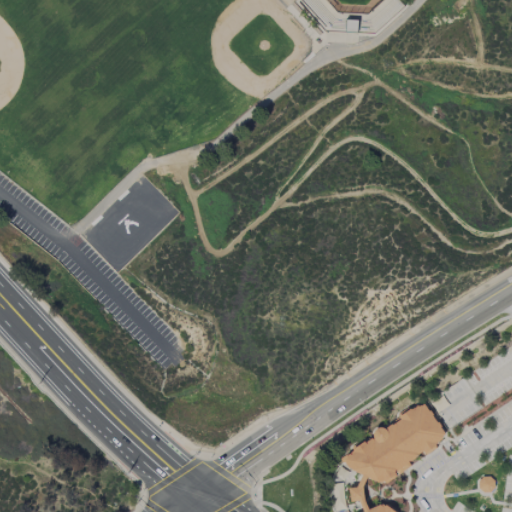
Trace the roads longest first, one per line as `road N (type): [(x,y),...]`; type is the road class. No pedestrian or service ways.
road 1 (secondary): [(511,293),(189,505)]
road 2 (secondary): [(233,507),(136,430),(0,294)]
road 3 (secondary): [(0,323),(94,422),(189,505)]
